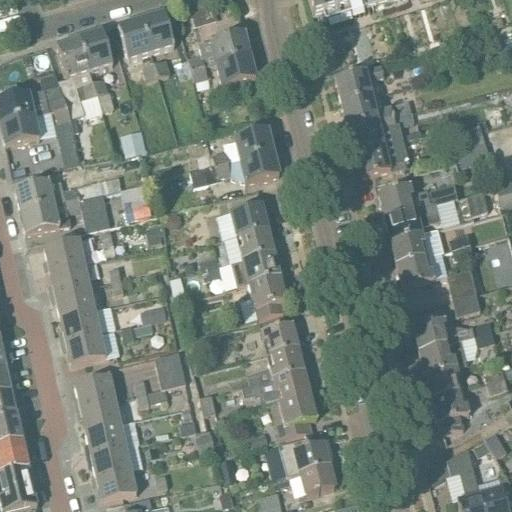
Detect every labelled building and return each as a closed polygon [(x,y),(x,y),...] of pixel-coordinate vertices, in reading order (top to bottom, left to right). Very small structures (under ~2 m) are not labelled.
[(344,18),(363,12),(359,0),(306,0),(312,20),(323,17),(325,23),(344,18)] [(401,0),(359,0),(363,12),(402,0),(401,0)] [(150,60),(173,54),(163,19),(140,26),(150,60)] [(127,66),(150,60),(140,26),(117,33),(127,66)] [(89,78),(112,72),(101,37),(78,44),(89,78)] [(215,70),(249,61),(243,38),(198,49),(201,60),(188,63),(191,75),(204,72),(215,70)] [(96,102),(92,89),(89,78),(78,44),(55,51),(65,84),(57,86),(59,93),(63,104),(66,115),(70,126),(73,139),(78,137),(74,123),(84,120),(85,122),(100,118),(96,102)] [(215,70),(220,93),(255,84),(249,61),(215,70)] [(154,70),(158,84),(170,81),(166,67),(154,70)] [(146,87),(158,84),(154,70),(142,74),(146,87)] [(340,109),(373,101),(369,87),(382,84),(379,71),(366,75),(366,76),(334,84),(340,109)] [(204,72),(191,75),(194,87),(207,84),(204,72)] [(92,89),(96,102),(108,98),(104,85),(92,89)] [(18,101),(15,89),(6,91),(9,103),(18,101)] [(0,129),(35,122),(54,118),(51,107),(63,104),(59,93),(18,101),(9,103),(0,105),(0,129)] [(113,114),(108,98),(96,102),(100,118),(113,114)] [(347,134),(411,118),(408,107),(376,115),(373,101),(340,109),(347,134)] [(63,104),(51,107),(54,118),(66,115),(63,104)] [(66,115),(54,118),(57,129),(70,126),(66,115)] [(353,160),(394,149),(390,135),(396,133),(398,144),(411,141),(408,129),(413,128),(411,118),(347,134),(353,160)] [(0,133),(4,153),(40,145),(35,122),(0,129),(0,133)] [(463,156),(485,151),(479,130),(448,138),(453,159),(463,156)] [(272,158),(267,135),(232,143),(238,167),(272,158)] [(146,157),(140,136),(120,141),(125,162),(146,157)] [(359,185),(406,173),(403,161),(397,163),(394,149),(353,160),(359,185)] [(485,151),(463,156),(466,168),(487,162),(485,151)] [(79,168),(76,152),(59,156),(63,171),(79,168)] [(188,167),(190,176),(228,168),(225,157),(212,160),(212,161),(188,167)] [(238,167),(244,190),(278,181),(272,158),(238,167)] [(228,168),(190,176),(190,177),(193,192),(218,187),(217,185),(231,181),(228,168)] [(486,186),(482,174),(469,177),(472,190),(486,186)] [(19,218),(55,210),(52,199),(50,187),(14,195),(19,218)] [(104,187),(76,192),(63,195),(63,197),(65,208),(92,201),(92,202),(103,200),(106,199),(104,187)] [(120,196),(122,208),(124,220),(126,226),(158,219),(154,201),(151,188),(119,195),(120,196)] [(502,214),(511,212),(511,197),(510,189),(497,192),(502,214)] [(383,223),(412,215),(409,202),(412,201),(410,191),(377,199),(383,223)] [(438,208),(457,204),(454,194),(436,199),(438,208)] [(482,198),(466,202),(470,220),(486,217),(482,198)] [(19,218),(24,241),(70,231),(68,220),(81,217),(105,212),(103,200),(92,202),(92,201),(65,208),(55,210),(19,218)] [(389,247),(422,239),(420,231),(439,226),(435,209),(412,215),(383,223),(389,247)] [(235,242),(267,234),(261,210),(229,218),(235,242)] [(157,231),(143,234),(146,250),(160,247),(157,231)] [(240,267),(273,259),(267,234),(235,242),(240,267)] [(112,250),(110,238),(101,240),(103,252),(112,250)] [(396,270),(424,263),(420,248),(424,247),(422,239),(389,247),(396,270)] [(451,256),(469,252),(467,241),(449,246),(451,256)] [(48,277),(85,269),(79,245),(43,253),(48,277)] [(451,256),(454,266),(472,262),(469,252),(451,256)] [(240,267),(230,269),(235,293),(247,290),(279,282),(273,259),(240,267)] [(201,276),(219,272),(216,261),(198,266),(201,276)] [(402,295),(434,287),(431,275),(427,276),(424,263),(396,270),(402,295)] [(54,301),(90,292),(85,269),(48,277),(54,301)] [(221,282),(219,272),(201,276),(203,286),(221,282)] [(111,288),(120,286),(118,273),(108,275),(111,288)] [(452,307),(476,301),(470,276),(446,282),(452,307)] [(251,304),(255,324),(283,318),(280,307),(285,306),(279,282),(247,290),(251,304)] [(120,286),(111,288),(114,300),(123,298),(120,286)] [(59,324),(95,316),(90,292),(54,301),(59,324)] [(480,317),(476,301),(452,307),(456,323),(480,317)] [(163,312),(151,314),(154,327),(166,325),(163,312)] [(64,348),(100,340),(95,316),(59,324),(64,348)] [(418,358),(446,351),(442,336),(453,333),(450,324),(412,334),(418,358)] [(471,332),(471,334),(474,343),(492,339),(489,328),(471,332)] [(131,333),(122,334),(124,347),(134,345),(133,341),(152,337),(150,329),(131,333)] [(270,361),(297,354),(291,330),(259,338),(262,348),(266,347),(270,361)] [(492,339),(474,343),(476,353),(494,348),(492,339)] [(70,372),(106,364),(100,340),(64,348),(70,372)] [(205,368),(216,365),(215,360),(219,359),(215,346),(200,349),(204,363),(205,368)] [(424,382),(456,374),(456,373),(466,370),(460,347),(446,351),(418,358),(424,382)] [(241,394),(303,378),(297,354),(270,361),(274,373),(229,385),(232,396),(241,393),(241,394)] [(161,395),(164,395),(185,390),(178,359),(154,364),(161,395)] [(430,405),(458,398),(455,384),(459,383),(456,374),(424,382),(430,405)] [(0,398),(10,397),(5,375),(0,375),(0,398)] [(486,390),(504,386),(502,376),(484,380),(486,390)] [(278,410),(310,402),(303,378),(241,394),(244,403),(255,400),(255,402),(259,401),(262,411),(269,410),(270,412),(278,410)] [(79,414),(115,406),(110,382),(74,390),(79,414)] [(137,401),(146,399),(143,386),(134,388),(137,401)] [(504,386),(486,390),(489,401),(507,396),(504,386)] [(164,395),(161,395),(146,399),(137,401),(140,413),(149,411),(149,409),(167,405),(164,395)] [(10,397),(0,398),(0,423),(15,420),(10,397)] [(441,441),(463,436),(459,424),(469,421),(466,410),(462,411),(458,398),(430,405),(436,430),(438,429),(441,441)] [(203,421),(215,419),(211,401),(199,404),(203,421)] [(270,412),(279,447),(311,439),(308,427),(316,425),(310,402),(278,410),(270,412)] [(84,437),(121,429),(115,406),(79,414),(84,437)] [(188,414),(179,416),(181,424),(190,422),(188,414)] [(0,423),(0,450),(21,446),(15,420),(0,423)] [(195,438),(193,427),(179,430),(181,440),(195,438)] [(90,461),(126,453),(121,429),(84,437),(90,461)] [(267,450),(264,439),(249,442),(252,453),(267,450)] [(199,459),(214,456),(211,441),(196,444),(199,459)] [(497,450),(494,445),(486,449),(498,470),(507,465),(499,449),(497,450)] [(0,481),(28,475),(21,446),(0,450),(0,481)] [(298,479),(327,471),(322,449),(306,453),(306,451),(301,453),(302,454),(300,454),(299,446),(279,451),(286,482),(298,479)] [(489,456),(484,447),(473,453),(477,462),(489,456)] [(95,484),(131,477),(126,453),(90,461),(95,484)] [(481,511),(478,499),(467,454),(446,466),(450,482),(459,479),(465,505),(456,507),(457,511),(481,511)] [(221,480),(242,476),(240,462),(219,466),(221,480)] [(314,499),(314,501),(318,499),(318,498),(333,494),(327,471),(298,479),(304,502),(314,499)] [(0,511),(36,511),(28,475),(0,481),(0,511)] [(100,509),(137,500),(131,477),(95,484),(100,509)] [(167,493),(165,481),(156,483),(158,495),(167,493)] [(481,511),(511,511),(511,495),(506,485),(504,481),(499,484),(501,493),(478,499),(481,511)] [(226,511),(232,511),(229,498),(219,500),(221,511),(226,511)] [(261,511),(262,511),(279,508),(276,498),(259,503),(261,511)]
